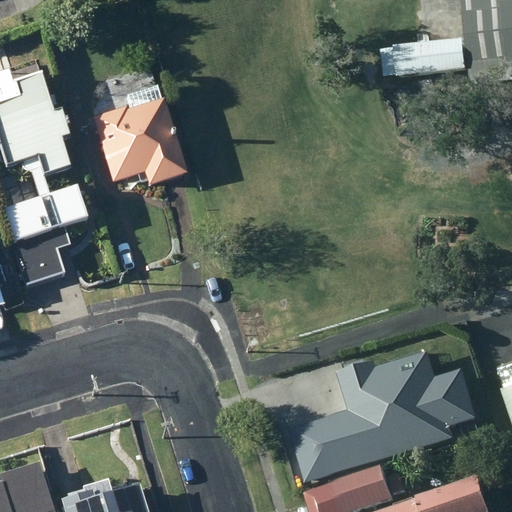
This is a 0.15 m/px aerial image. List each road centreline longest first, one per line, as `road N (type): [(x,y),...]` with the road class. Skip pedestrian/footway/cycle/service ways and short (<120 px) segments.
road 1 (track): [(187,392),(502,295),(511,324)]
road 2 (residential): [(0,383),(112,347),(164,355),(184,383),(227,511)]
